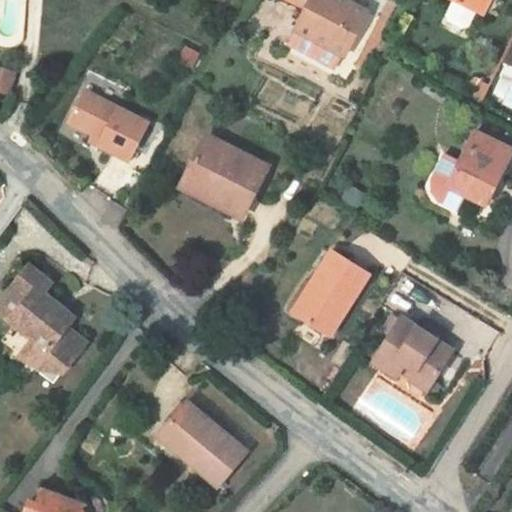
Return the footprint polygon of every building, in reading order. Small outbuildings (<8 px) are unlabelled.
[(344,0),(311,0),(308,8),(296,30),(341,54),(345,57),(368,12),(344,0)] [(449,0),(453,2),(475,13),(476,13),(483,0),(449,0)] [(483,0),(476,13),(482,16),(489,0),(483,0)] [(475,13),(453,2),(447,15),(449,21),(462,28),(469,26),(475,13)] [(333,68),(341,54),(296,30),(288,44),(333,68)] [(511,43),(503,62),(511,66),(511,43)] [(200,52),(186,46),(180,59),(194,66),(200,52)] [(14,74),(0,69),(0,90),(8,93),(14,74)] [(149,123),(85,91),(69,123),(93,135),(102,139),(99,146),(129,161),(149,123)] [(511,150),(475,132),(461,161),(449,186),(467,195),(485,203),(511,150)] [(102,139),(93,135),(90,142),(99,146),(102,139)] [(267,167),(208,137),(183,187),(241,216),(267,167)] [(449,186),(461,161),(445,153),(431,181),(432,192),(439,201),(459,211),(467,195),(449,186)] [(312,283),(317,286),(299,314),(331,335),(368,275),(332,252),(312,283)] [(0,304),(0,314),(14,326),(3,339),(36,366),(64,372),(87,343),(67,327),(74,318),(43,293),(51,284),(30,267),(0,304)] [(317,286),(312,283),(294,312),(299,314),(317,286)] [(406,364),(434,382),(454,350),(438,340),(423,331),(401,317),(397,324),(389,336),(383,346),(375,359),(374,361),(398,376),(401,372),(406,364)] [(383,332),(389,336),(397,324),(390,320),(383,332)] [(427,325),(423,331),(438,340),(442,334),(427,325)] [(368,354),(375,359),(383,346),(376,341),(368,354)] [(406,364),(401,372),(429,390),(434,382),(406,364)] [(247,453),(187,402),(161,432),(183,451),(180,455),(218,487),(247,453)] [(83,511),(86,506),(42,490),(37,504),(30,501),(26,511),(83,511)]
